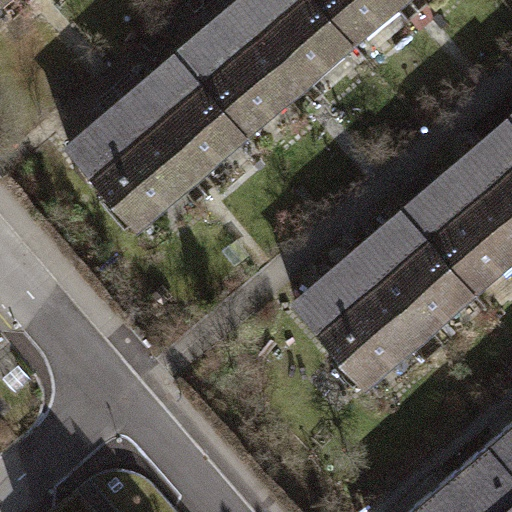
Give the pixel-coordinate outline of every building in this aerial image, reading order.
[(0,0),(0,16),(18,0),(0,0)] [(314,0),(249,0),(233,14),(306,99),(360,52),(314,0)] [(409,0),(314,0),(360,52),(414,5),(409,0)] [(233,14),(179,61),(252,145),(306,99),(233,14)] [(179,61),(125,108),(198,192),(252,145),(179,61)] [(125,108),(71,154),(144,239),(198,192),(125,108)] [(511,125),(460,169),(511,230),(511,125)] [(511,230),(460,169),(405,216),(480,303),(511,275),(511,230)] [(405,216),(351,262),(425,349),(480,303),(405,216)] [(351,262),(296,309),(370,396),(425,349),(351,262)] [(0,435),(11,426),(0,412),(0,378),(0,435)] [(511,438),(496,452),(511,471),(511,438)] [(511,511),(511,471),(496,452),(424,511),(511,511)]
